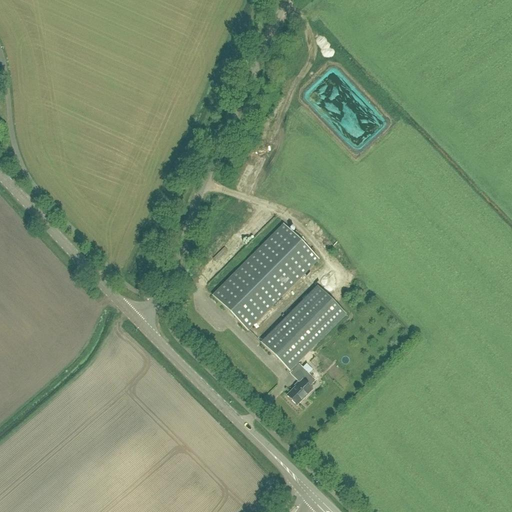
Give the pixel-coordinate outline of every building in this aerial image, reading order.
[(318,261),(283,225),(212,297),(247,332),(318,261)] [(220,274),(237,257),(231,251),(235,247),(230,243),(210,263),(220,274)] [(328,277),(324,285),(333,289),(337,281),(328,277)] [(345,316),(316,287),(261,344),(290,374),(289,374),(298,383),(294,386),(295,387),(286,396),(296,407),(312,391),(308,387),(314,381),(298,366),(297,364),(302,359),(345,316)] [(308,398),(302,406),(308,410),(313,402),(308,398)]
